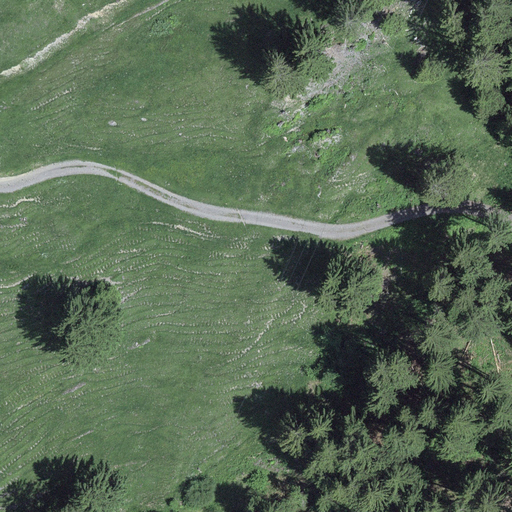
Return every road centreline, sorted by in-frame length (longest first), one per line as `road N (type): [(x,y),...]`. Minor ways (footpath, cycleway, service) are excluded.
road 1 (track): [(0,189),(53,169),(90,168),(180,202),(310,232),(349,231),(444,205),(511,221)]
road 2 (track): [(0,90),(142,0)]
